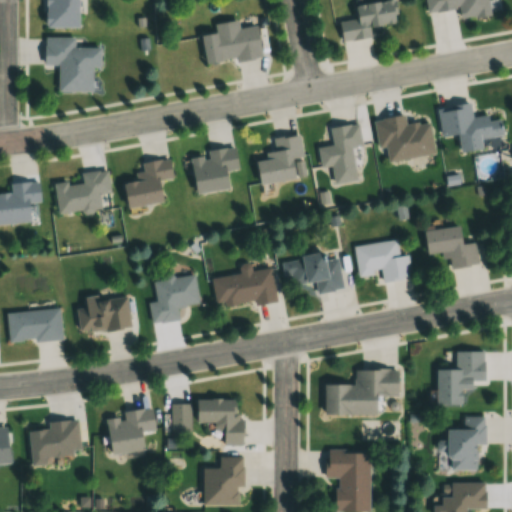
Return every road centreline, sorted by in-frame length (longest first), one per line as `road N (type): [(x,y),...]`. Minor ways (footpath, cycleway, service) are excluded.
road 1 (residential): [(0,144),(511,51)]
road 2 (residential): [(0,386),(511,299)]
road 3 (residential): [(286,340),(286,511)]
road 4 (residential): [(4,144),(4,0)]
